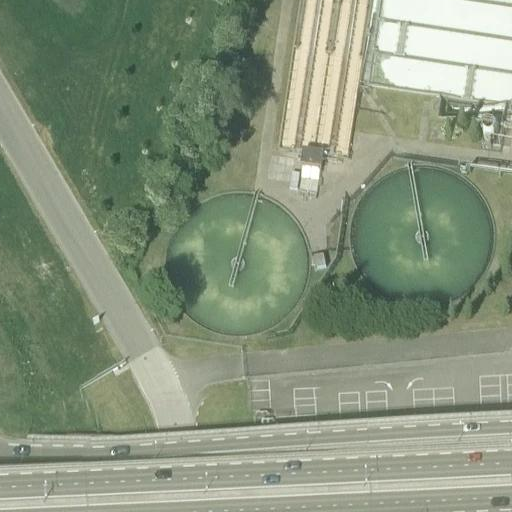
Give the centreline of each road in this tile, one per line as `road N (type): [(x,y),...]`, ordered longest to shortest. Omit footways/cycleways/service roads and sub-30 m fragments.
road 1 (primary): [(511,465),(0,490)]
road 2 (primary): [(511,430),(0,454)]
road 3 (residential): [(0,108),(177,409),(187,511)]
road 4 (unknown): [(161,380),(511,348)]
road 5 (primary): [(257,511),(511,500)]
